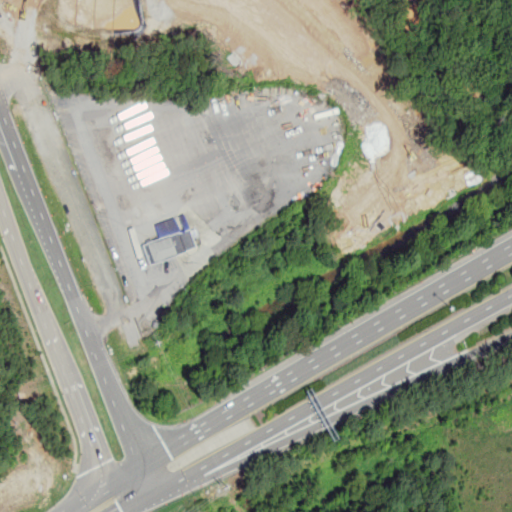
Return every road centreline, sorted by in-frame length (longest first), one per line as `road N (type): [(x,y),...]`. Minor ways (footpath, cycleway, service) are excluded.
road 1 (motorway): [(205,468),(511,335)]
road 2 (primary): [(205,468),(485,314)]
road 3 (primary): [(511,249),(284,381)]
road 4 (primary): [(127,475),(135,452),(73,298)]
road 5 (primary): [(284,381),(127,475)]
road 6 (primary): [(73,298),(20,165)]
road 7 (primary): [(28,270),(70,384)]
